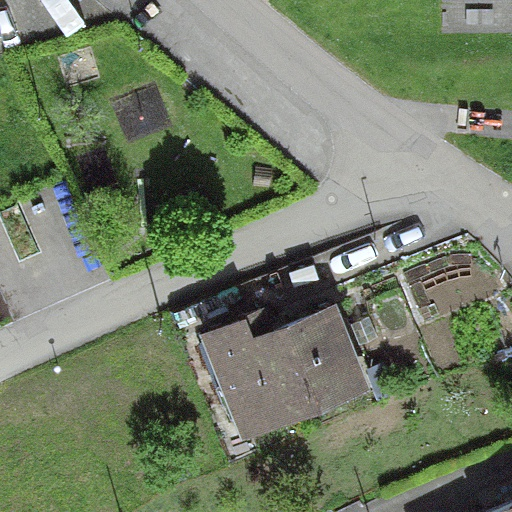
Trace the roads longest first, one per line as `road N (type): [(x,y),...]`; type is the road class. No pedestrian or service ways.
road 1 (residential): [(0,356),(345,203),(392,162)]
road 2 (residential): [(200,0),(392,162)]
road 3 (residential): [(392,162),(511,240)]
